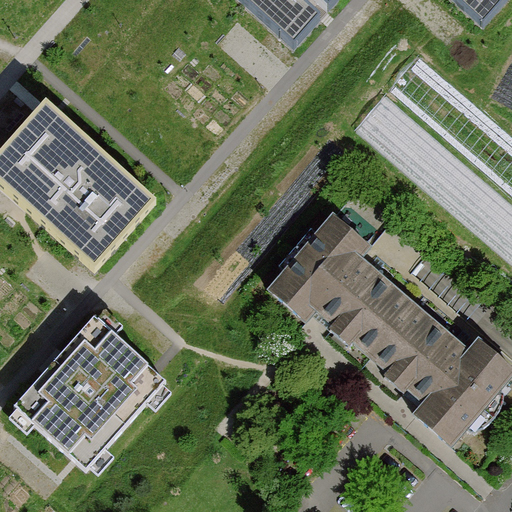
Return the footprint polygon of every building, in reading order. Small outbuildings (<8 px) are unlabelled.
[(329,0),(221,0),(276,56),(329,0)] [(448,0),(483,30),(509,0),(448,0)] [(511,185),(511,130),(422,59),(396,93),(511,185)] [(361,131),(511,254),(511,198),(389,97),(361,131)] [(49,108),(0,163),(0,187),(101,276),(162,207),(49,108)] [(330,216),(266,291),(303,322),(313,311),(424,405),(414,417),(452,448),(511,377),(511,370),(479,342),(467,356),(355,260),(367,247),(330,216)] [(96,319),(17,410),(88,472),(167,381),(96,319)]
